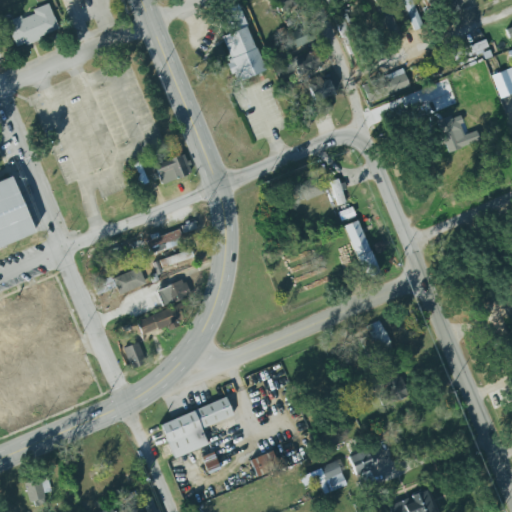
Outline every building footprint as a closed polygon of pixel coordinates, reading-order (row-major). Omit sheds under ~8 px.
[(295,7),(292,0),(275,0),(280,12),(295,7)] [(338,6),(335,0),(325,0),(330,10),(338,6)] [(451,3),(450,0),(444,0),(449,12),(457,9),(454,2),(451,3)] [(4,21),(15,48),(59,31),(48,4),(4,21)] [(237,4),(246,24),(246,27),(264,69),(235,82),(225,59),(229,57),(220,36),(225,34),(217,14),(237,4)] [(351,33),(348,25),(345,26),(341,13),(332,16),(339,37),(351,33)] [(398,34),(392,14),(383,17),(389,37),(398,34)] [(286,52),(313,40),(307,26),(280,38),(286,52)] [(488,49),(484,39),(451,52),(454,61),(488,49)] [(273,67),(278,79),(295,71),(297,77),(321,66),(314,49),(273,67)] [(489,83),(485,63),(466,68),(471,87),(489,83)] [(361,86),(368,104),(409,87),(402,69),(361,86)] [(511,93),(511,88),(505,71),(491,76),(499,99),(511,93)] [(306,86),(326,78),(333,93),(314,102),(306,86)] [(314,117),(331,112),(329,102),(311,107),(314,117)] [(463,137),(459,117),(443,120),(447,140),(463,137)] [(160,184),(190,172),(183,153),(153,165),(160,184)] [(147,183),(138,162),(127,167),(135,188),(147,183)] [(300,202),(323,193),(317,177),(294,185),(300,202)] [(0,183),(0,246),(32,236),(12,179),(0,183)] [(336,206),(346,203),(339,179),(329,182),(336,206)] [(378,273),(357,221),(343,226),(365,278),(378,273)] [(149,254),(181,245),(177,230),(145,239),(149,254)] [(124,257),(119,246),(95,256),(99,267),(124,257)] [(193,258),(190,250),(159,261),(162,269),(193,258)] [(189,297),(184,280),(156,290),(162,307),(189,297)] [(0,343),(16,337),(15,333),(60,315),(51,293),(0,313),(0,343)] [(136,321),(141,336),(183,320),(179,312),(188,308),(185,302),(136,321)] [(391,346),(378,320),(365,327),(378,352),(391,346)] [(145,363),(137,343),(122,348),(131,369),(145,363)] [(64,367),(74,389),(91,381),(81,359),(64,367)] [(407,397),(398,372),(380,379),(390,403),(407,397)] [(224,399),(159,428),(174,460),(208,445),(201,429),(232,415),(224,399)] [(371,466),(364,450),(346,457),(353,474),(371,466)] [(277,470),(272,452),(249,459),(254,476),(277,470)] [(323,495),(346,486),(335,461),(298,477),(303,487),(317,481),(323,495)] [(43,494),(51,492),(47,476),(23,482),(29,507),(45,503),(43,494)] [(387,505),(389,511),(433,511),(423,488),(413,491),(409,493),(411,500),(402,503),(401,499),(387,505)] [(146,511),(156,511),(151,497),(142,500),(146,511)] [(99,511),(141,511),(138,502),(112,510),(111,508),(99,511)]
